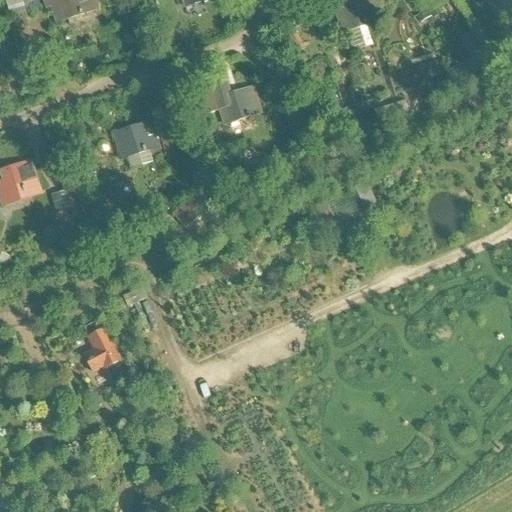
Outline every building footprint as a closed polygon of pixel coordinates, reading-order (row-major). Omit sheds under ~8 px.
[(92,0),(42,0),(46,10),(53,8),(58,24),(96,12),(92,0)] [(343,34),(381,21),(373,0),(355,0),(342,5),(338,18),(343,34)] [(418,17),(421,23),(431,17),(428,11),(418,17)] [(442,97),(445,101),(455,95),(458,94),(456,91),(455,88),(451,81),(448,82),(438,88),(442,97)] [(254,87),(231,94),(228,84),(201,93),(208,114),(221,109),(227,127),(263,115),(254,87)] [(113,134),(116,142),(122,160),(159,148),(150,122),(113,134)] [(0,179),(0,196),(0,198),(4,210),(42,197),(30,161),(1,171),(4,179),(0,179)] [(378,206),(368,185),(356,191),(366,212),(378,206)] [(52,197),(56,213),(68,209),(63,193),(52,197)] [(184,216),(177,221),(186,231),(204,216),(191,201),(180,211),(184,216)] [(327,204),(315,209),(325,230),(337,225),(327,204)] [(0,276),(2,277),(10,259),(0,254),(0,276)] [(120,361),(106,333),(92,339),(99,354),(88,359),(95,373),(120,361)]
